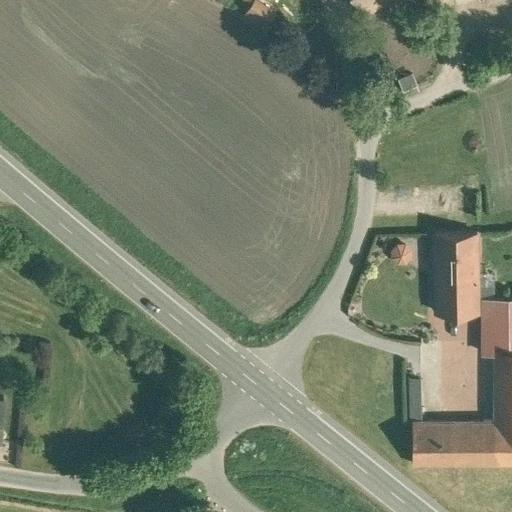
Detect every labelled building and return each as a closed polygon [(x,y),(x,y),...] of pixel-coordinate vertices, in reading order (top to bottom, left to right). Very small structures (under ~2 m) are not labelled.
[(258,0),(245,0),(239,9),(260,24),(271,9),(258,0)] [(355,0),(363,13),(383,0),(355,0)] [(477,231),(436,231),(436,233),(434,233),(434,247),(436,247),(437,311),(439,311),(439,303),(462,303),(462,311),(478,311),(477,231)] [(511,295),(483,296),(483,351),(496,351),(496,419),(497,419),(497,462),(511,461),(511,295)] [(496,419),(413,419),(413,462),(497,462),(497,419),(496,419)]
